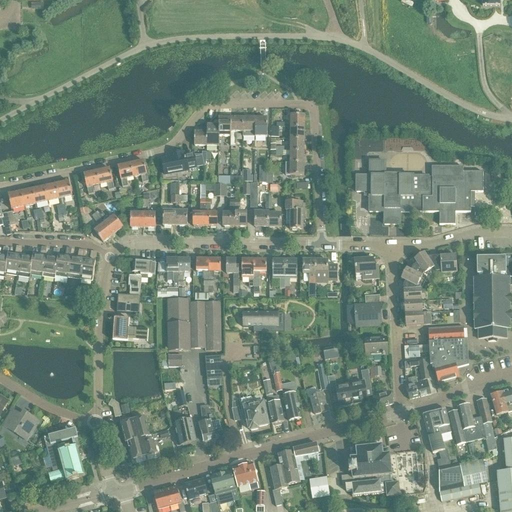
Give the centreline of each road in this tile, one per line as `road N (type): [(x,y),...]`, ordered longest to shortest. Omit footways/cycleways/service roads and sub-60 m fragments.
road 1 (unclassified): [(511,119),(470,109),(364,47),(308,35),(164,40),(0,118)]
road 2 (residential): [(0,186),(169,149),(215,103),(306,105),(324,246)]
road 3 (tertiary): [(404,410),(122,489)]
road 4 (residential): [(324,246),(132,242),(109,256)]
road 5 (residential): [(94,422),(109,256)]
road 6 (residential): [(404,410),(389,246)]
road 7 (residential): [(389,246),(511,231)]
